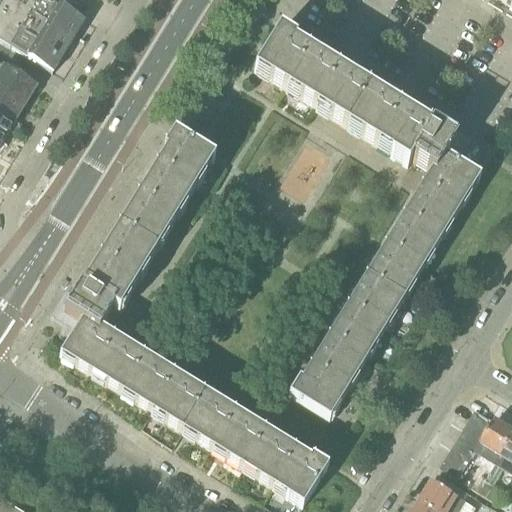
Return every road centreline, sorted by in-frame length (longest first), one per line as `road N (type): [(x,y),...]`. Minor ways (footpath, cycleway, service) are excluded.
road 1 (residential): [(138,0),(5,215),(10,240),(36,258)]
road 2 (unclassified): [(211,511),(0,378)]
road 3 (tertiary): [(76,194),(196,0)]
road 4 (residential): [(374,511),(466,366)]
